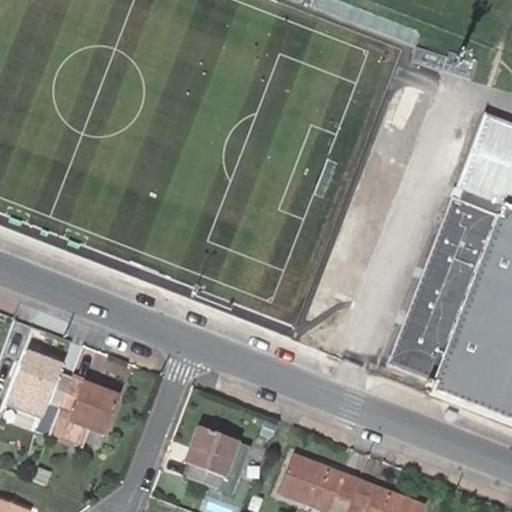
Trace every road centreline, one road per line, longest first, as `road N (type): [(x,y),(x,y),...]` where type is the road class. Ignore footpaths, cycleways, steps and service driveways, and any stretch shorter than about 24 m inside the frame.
road 1 (residential): [(197,341),(511,462)]
road 2 (residential): [(0,263),(197,341)]
road 3 (residential): [(197,341),(122,511)]
